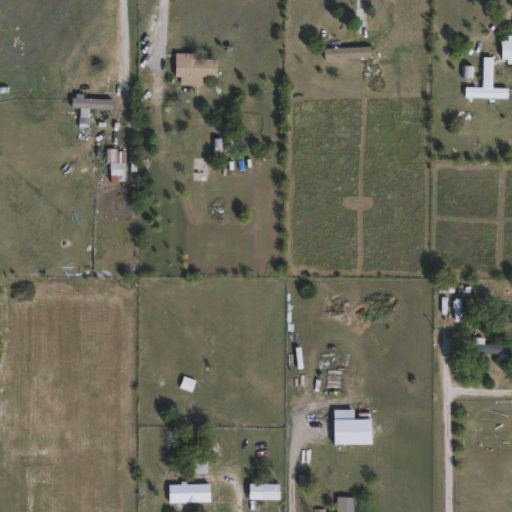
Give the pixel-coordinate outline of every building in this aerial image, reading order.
[(511,36),(511,60),(498,60),(498,36),(511,36)] [(372,46),(372,58),(322,58),(322,46),(372,46)] [(177,54),(221,54),(221,75),(177,75),(177,54)] [(481,57),(492,57),(492,87),(481,87),(481,57)] [(73,107),(73,96),(114,96),(114,107),(73,107)] [(502,353),(477,353),(477,342),(511,342),(511,359),(502,359),(502,353)] [(214,501),(169,501),(169,482),(214,482),(214,501)] [(358,495),(358,511),(339,511),(339,495),(358,495)]
